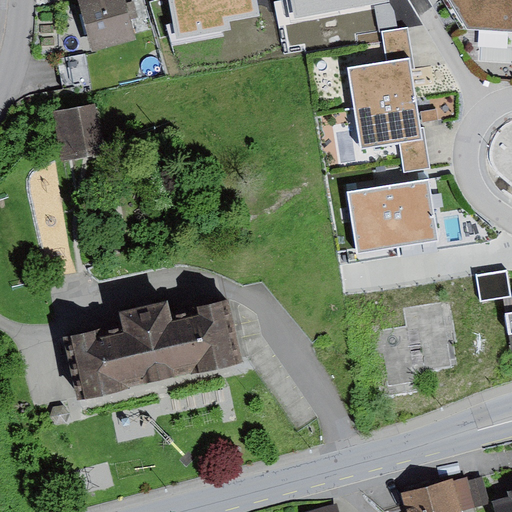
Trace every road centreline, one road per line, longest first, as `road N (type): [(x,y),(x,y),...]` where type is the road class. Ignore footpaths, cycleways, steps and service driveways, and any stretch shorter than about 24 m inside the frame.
road 1 (secondary): [(181,511),(511,420)]
road 2 (residential): [(511,218),(486,201),(469,146),(489,108)]
road 3 (residential): [(489,108),(417,0)]
